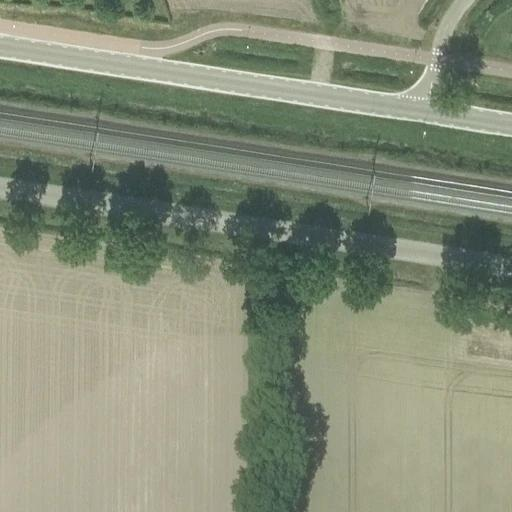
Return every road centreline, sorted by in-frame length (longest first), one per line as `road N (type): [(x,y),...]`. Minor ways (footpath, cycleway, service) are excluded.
road 1 (unclassified): [(511,267),(0,186)]
road 2 (tertiary): [(427,114),(0,47)]
road 3 (unclassified): [(427,114),(438,48),(465,0)]
